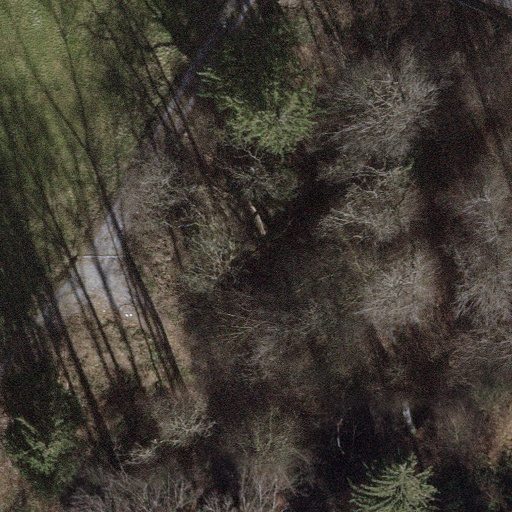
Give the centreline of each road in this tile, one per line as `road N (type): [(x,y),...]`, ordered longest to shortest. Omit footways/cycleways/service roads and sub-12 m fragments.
road 1 (track): [(294,0),(103,269)]
road 2 (track): [(103,269),(233,390),(233,442),(210,511)]
road 3 (track): [(103,269),(0,398)]
